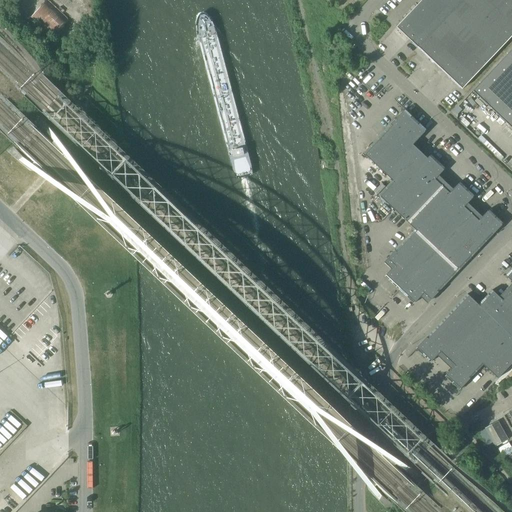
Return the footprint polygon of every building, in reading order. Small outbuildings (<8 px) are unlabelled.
[(396,27),(418,48),(452,12),(439,0),(422,0),(407,16),(396,27)] [(439,0),(452,12),(463,0),(439,0)] [(463,0),(452,12),(474,32),(504,0),(463,0)] [(511,0),(504,0),(474,32),(496,53),(511,36),(511,0)] [(47,1),(30,18),(52,39),(68,21),(47,1)] [(418,48),(440,69),(474,32),(452,12),(418,48)] [(474,32),(440,69),(462,90),(496,53),(474,32)] [(511,49),(473,91),(511,128),(511,49)] [(378,195),(393,209),(438,162),(433,157),(431,155),(428,157),(427,158),(413,145),(424,133),(426,130),(424,128),(407,112),(405,110),(402,112),(363,153),(392,181),(378,195)] [(393,209),(407,222),(442,186),(435,180),(443,171),(445,169),(443,166),(438,162),(393,209)] [(407,222),(415,230),(421,235),(467,189),(462,185),(460,182),(457,185),(449,193),(442,186),(407,222)] [(467,189),(421,235),(436,250),(471,214),(464,207),(472,199),(474,196),(472,194),(467,189)] [(436,250),(437,250),(454,267),(461,259),(466,263),(503,224),(491,212),(489,210),(486,212),(478,221),(471,214),(436,250)] [(387,279),(399,290),(437,250),(436,250),(421,235),(415,230),(387,259),(395,265),(387,274),(384,276),(387,279)] [(437,250),(399,290),(411,302),(413,304),(416,301),(424,293),(431,300),(458,271),(454,267),(437,250)] [(461,259),(454,267),(458,271),(466,263),(461,259)] [(478,304),(489,315),(511,336),(511,295),(509,293),(503,300),(495,293),(494,293),(492,290),(489,293),(478,304)] [(441,352),(448,359),(489,315),(478,304),(467,294),(415,349),(427,360),(428,360),(430,363),(432,360),(433,360),(441,352)] [(489,315),(448,359),(455,365),(447,374),(445,376),(459,390),(483,365),(511,336),(489,315)] [(511,363),(511,336),(483,365),(498,379),(511,363)] [(485,429),(495,446),(507,439),(498,422),(485,429)]
